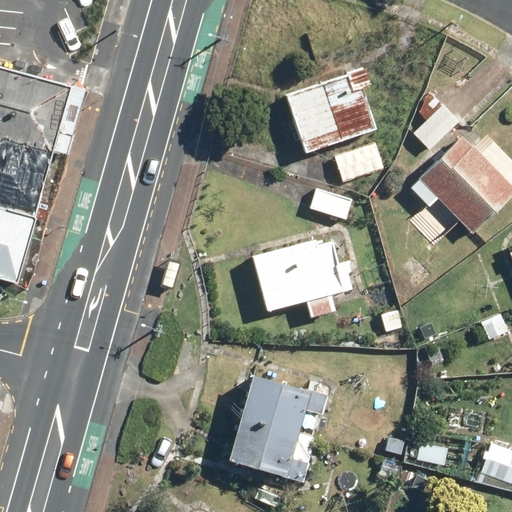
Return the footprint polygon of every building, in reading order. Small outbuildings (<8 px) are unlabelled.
[(303,152),(375,128),(361,87),(368,85),(363,68),(283,95),(303,152)] [(408,132),(425,150),(455,121),(425,91),(415,112),(422,119),(408,132)] [(435,198),(470,233),(511,191),(511,188),(459,135),(406,187),(426,206),(435,198)] [(338,181),(380,168),(372,142),(330,156),(338,181)] [(306,209),(342,220),(348,199),(312,188),(306,209)] [(329,294),(347,290),(341,262),(333,264),(328,242),(313,246),(311,241),(249,256),(262,310),(303,300),(307,316),(333,309),(329,294)] [(382,331),(398,327),(393,310),(377,314),(382,331)] [(416,341),(432,333),(426,319),(410,327),(416,341)] [(425,365),(442,359),(437,346),(420,352),(425,365)] [(225,461),(298,480),(310,438),(295,434),(302,410),(318,414),(323,394),(249,374),(225,461)] [(412,460),(438,464),(441,447),(432,445),(434,435),(417,432),(412,460)] [(476,470),(511,484),(511,451),(486,442),(476,470)]
